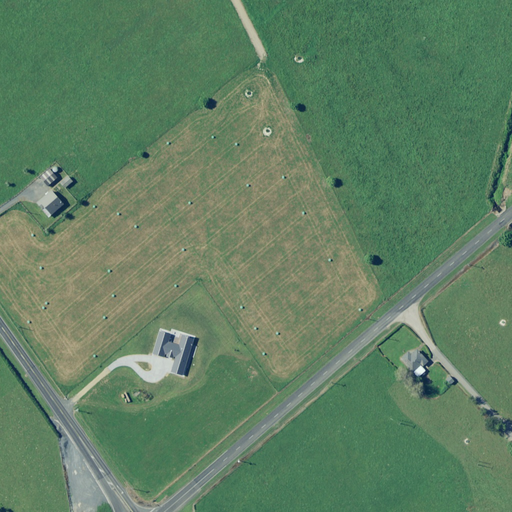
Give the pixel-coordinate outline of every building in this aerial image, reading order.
[(67,162),(63,157),(55,163),(60,168),(67,162)] [(72,182),(67,176),(59,183),(64,189),(72,182)] [(63,205),(51,191),(36,203),(48,217),(63,205)] [(428,361),(417,350),(412,355),(408,352),(400,360),(418,377),(426,369),(423,366),(428,361)] [(454,382),(449,377),(446,380),(450,385),(454,382)]
